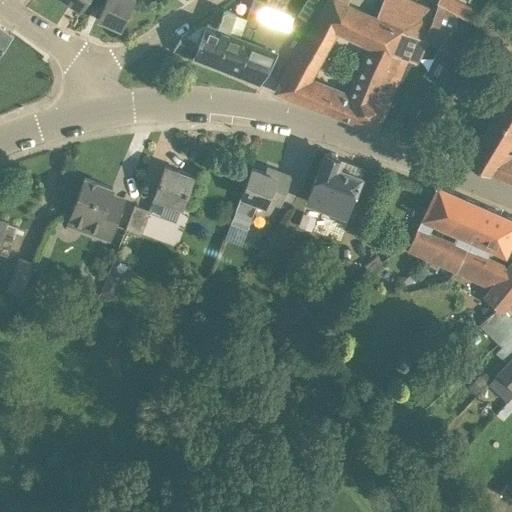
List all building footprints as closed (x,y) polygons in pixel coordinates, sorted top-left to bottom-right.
[(65,0),(81,10),(87,0),(65,0)] [(105,0),(98,18),(121,28),(132,0),(105,0)] [(235,15),(216,63),(237,71),(258,20),(265,4),(255,0),(253,0),(246,19),(235,15)] [(377,18),(350,6),(336,0),(327,0),(314,25),(275,92),(307,104),(315,84),(306,81),(335,29),(372,45),(350,98),(329,89),(322,110),(361,125),(390,53),(391,54),(402,29),(377,18)] [(305,0),(297,15),(314,25),(327,0),(305,0)] [(453,53),(469,24),(456,17),(458,14),(437,2),(432,14),(423,38),(441,45),(453,53)] [(423,38),(432,14),(412,5),(402,29),(419,36),(423,38)] [(477,11),(470,7),(465,17),(472,21),(477,11)] [(216,63),(235,15),(223,13),(217,28),(203,22),(200,30),(194,27),(183,36),(181,36),(173,50),(192,58),(194,55),(216,63)] [(272,25),(258,20),(237,71),(261,80),(290,29),(274,22),(272,25)] [(0,46),(10,33),(0,24),(0,46)] [(428,42),(419,38),(419,36),(402,29),(391,54),(390,53),(361,125),(375,130),(387,100),(388,98),(392,99),(408,59),(418,64),(428,42)] [(511,85),(468,158),(466,161),(498,175),(511,181),(511,180),(511,159),(508,158),(499,155),(511,134),(511,85)] [(327,154),(324,153),(305,202),(345,217),(354,192),(354,193),(361,175),(338,167),(340,159),(338,158),(336,154),(331,152),(327,154)] [(181,207),(193,176),(165,166),(154,197),(181,207)] [(281,206),(291,176),(273,170),(271,175),(251,168),(240,197),(230,222),(247,228),(256,203),(267,207),(269,202),(281,206)] [(112,188),(84,178),(67,224),(109,239),(124,198),(110,193),(112,188)] [(437,186),(412,242),(408,251),(435,263),(445,241),(430,234),(434,223),(450,230),(464,198),(437,186)] [(491,210),(464,198),(450,230),(457,233),(453,244),(445,241),(435,263),(463,275),(491,210)] [(140,235),(150,210),(134,205),(125,229),(140,235)] [(511,218),(491,210),(463,275),(489,287),(499,264),(484,258),(491,243),(506,249),(511,235),(511,218)] [(1,234),(5,222),(0,219),(0,252),(7,255),(13,238),(1,234)] [(21,296),(33,264),(18,258),(6,290),(21,296)] [(504,312),(511,301),(511,261),(507,267),(489,287),(482,295),(498,307),(504,312)] [(113,296),(118,283),(114,277),(108,275),(102,292),(113,296)] [(44,300),(34,286),(24,293),(35,307),(44,300)] [(315,317),(295,295),(259,327),(279,350),(315,317)] [(511,320),(504,312),(498,307),(478,325),(498,344),(511,328),(511,320)] [(511,356),(511,328),(498,344),(501,347),(496,352),(507,362),(511,356)] [(308,389),(324,376),(331,369),(317,352),(296,370),(293,372),(308,389)] [(511,356),(507,362),(497,373),(511,386),(511,356)] [(477,394),(491,379),(482,370),(468,385),(477,394)] [(511,393),(495,414),(504,420),(511,409),(511,393)]
